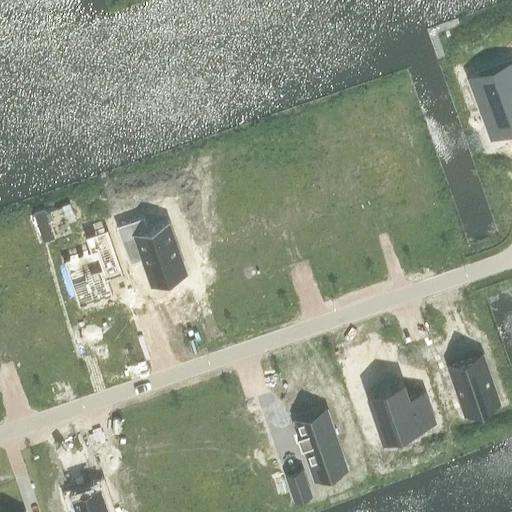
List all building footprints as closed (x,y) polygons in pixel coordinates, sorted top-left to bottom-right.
[(511,61),(479,74),(494,113),(484,117),(492,138),(502,134),(511,130),(511,61)] [(349,113),(354,128),(397,114),(392,98),(349,113)] [(247,138),(221,146),(235,188),(261,179),(247,138)] [(235,220),(229,201),(210,208),(217,226),(229,259),(269,244),(266,236),(279,232),(269,207),(257,212),(235,220)] [(47,212),(46,210),(34,214),(43,240),(55,236),(49,220),(53,219),(50,211),(47,212)] [(147,230),(143,217),(117,225),(130,263),(143,259),(151,281),(184,270),(167,223),(147,230)] [(91,252),(63,262),(79,307),(113,296),(108,281),(123,275),(107,230),(86,237),(91,252)] [(481,355),(449,367),(465,413),(498,401),(481,355)] [(433,421),(422,392),(406,397),(401,383),(369,394),(384,438),(433,421)] [(325,410),(295,420),(299,433),(300,434),(297,435),(301,448),(304,446),(312,468),(342,457),(325,410)] [(251,434),(224,443),(239,488),(257,482),(261,495),(287,486),(276,455),(260,461),(251,434)] [(304,473),(287,479),(295,501),(312,495),(304,473)] [(106,511),(99,487),(71,496),(76,511),(106,511)]
